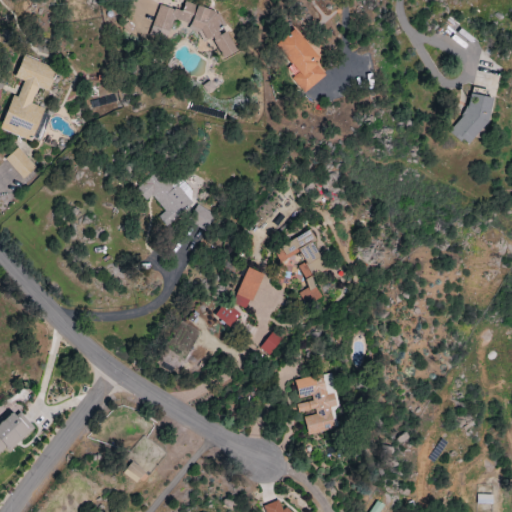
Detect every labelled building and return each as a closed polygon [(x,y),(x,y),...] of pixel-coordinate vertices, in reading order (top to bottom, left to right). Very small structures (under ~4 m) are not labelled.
[(159,5),(149,35),(166,41),(173,19),(188,24),(191,30),(199,33),(204,43),(213,38),(224,59),(237,52),(227,32),(218,37),(222,22),(217,12),(185,2),(181,12),(159,5)] [(293,77),(302,92),(326,77),(315,61),(318,59),(298,29),(277,42),(298,74),(293,77)] [(1,130),(33,142),(45,109),(32,104),(38,88),(49,92),(57,69),(24,57),(16,78),(24,81),(18,98),(13,96),(1,130)] [(468,92),(453,138),(477,146),(492,100),(468,92)] [(5,159),(23,180),(36,168),(18,147),(5,159)] [(177,185),(173,189),(157,171),(136,190),(147,201),(152,196),(165,211),(158,218),(166,227),(193,203),(177,185)] [(187,222),(207,231),(214,214),(195,206),(187,222)] [(323,298),(311,275),(326,268),(314,243),(316,242),(311,232),(273,250),(280,263),(300,253),(305,263),(298,267),(309,288),(299,293),(306,307),(323,298)] [(249,310),(262,274),(247,268),(233,304),(249,310)] [(214,317),(231,328),(240,314),(223,302),(214,317)] [(259,348),(268,356),(282,341),(273,332),(259,348)] [(336,430),(331,408),(337,407),(334,394),(327,396),(323,375),(294,381),(298,399),(311,396),(312,401),(296,405),(298,413),(315,410),(316,415),(304,418),(308,436),(336,430)] [(0,453),(6,447),(10,451),(35,429),(21,415),(18,418),(10,409),(0,418),(0,453)] [(477,504),(492,504),(492,494),(477,494),(477,504)] [(293,511),(287,506),(285,508),(275,499),(262,511),(293,511)] [(379,511),(383,504),(375,500),(368,511),(379,511)]
